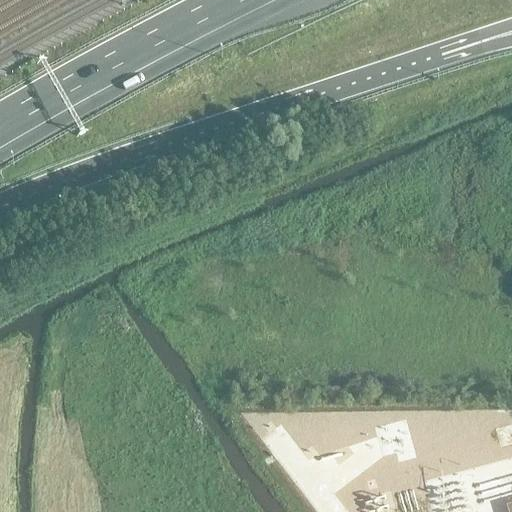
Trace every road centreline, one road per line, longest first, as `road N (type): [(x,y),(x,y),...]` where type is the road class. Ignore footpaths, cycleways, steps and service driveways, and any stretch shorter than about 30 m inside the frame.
road 1 (motorway): [(0,208),(442,55)]
road 2 (motorway): [(0,132),(248,0)]
